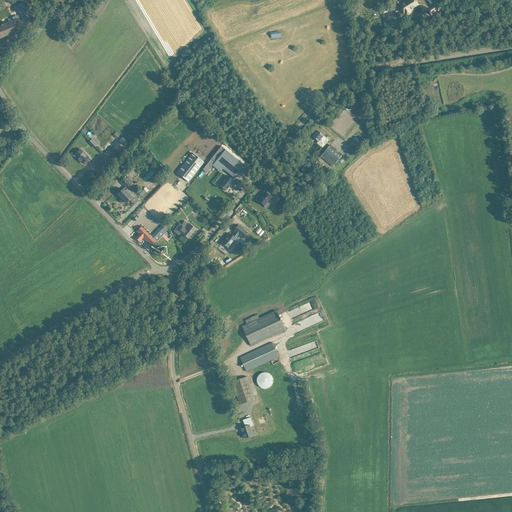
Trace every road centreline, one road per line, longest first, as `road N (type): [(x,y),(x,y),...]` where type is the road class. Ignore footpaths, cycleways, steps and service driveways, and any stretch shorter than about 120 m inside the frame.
road 1 (unclassified): [(161,272),(198,248),(341,85),(369,70),(511,44)]
road 2 (unclassified): [(207,511),(173,382),(178,307),(161,272)]
road 3 (unclassified): [(161,272),(42,153),(0,92)]
road 4 (unclassified): [(0,362),(111,292),(161,272)]
